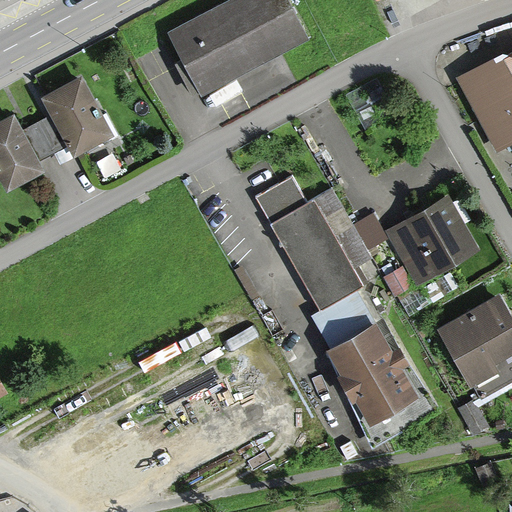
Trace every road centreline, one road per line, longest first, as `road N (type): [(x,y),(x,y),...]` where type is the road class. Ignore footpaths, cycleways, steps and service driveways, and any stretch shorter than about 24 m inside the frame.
road 1 (residential): [(404,46),(0,265)]
road 2 (unknown): [(187,164),(347,423)]
road 3 (residential): [(404,46),(511,231)]
road 4 (unknown): [(316,94),(375,182),(402,178),(461,145)]
